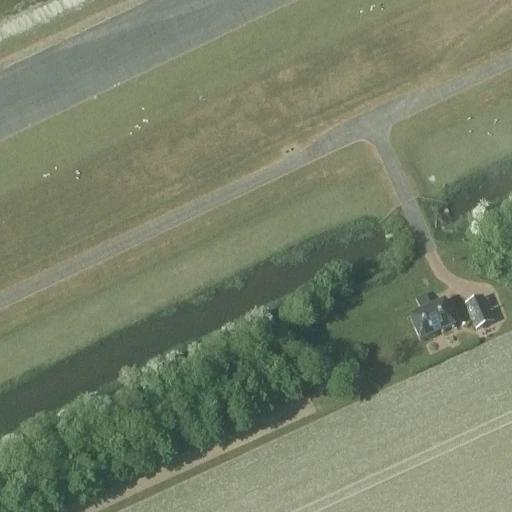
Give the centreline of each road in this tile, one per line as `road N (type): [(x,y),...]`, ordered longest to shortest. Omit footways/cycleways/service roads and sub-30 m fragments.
road 1 (track): [(0,130),(275,0)]
road 2 (track): [(372,121),(511,2)]
